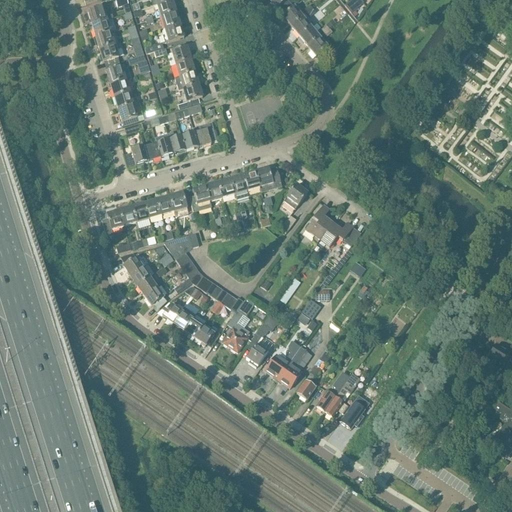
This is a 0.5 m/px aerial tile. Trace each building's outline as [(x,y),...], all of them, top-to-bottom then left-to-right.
[(125,0),(114,0),(117,10),(122,8),(128,6),(125,0)] [(283,11),(291,5),(287,0),(267,0),(275,10),(279,7),(283,11)] [(359,0),(352,0),(344,7),(350,15),(363,4),(359,0)] [(160,20),(176,15),(172,2),(156,7),(160,20)] [(295,6),(294,6),(292,7),(290,5),(283,11),(286,15),(283,18),(282,18),(291,29),(297,23),(302,19),(304,17),(296,7),(295,6)] [(87,14),(91,27),(107,22),(106,22),(112,20),(108,7),(102,9),(87,14)] [(306,15),(312,10),(309,7),(303,11),(306,15)] [(312,10),(306,15),(309,19),(315,14),(312,10)] [(132,13),(134,19),(142,17),(140,11),(132,13)] [(176,15),(160,20),(164,32),(180,27),(176,15)] [(297,23),(291,29),(299,39),(310,29),(305,23),(308,21),(304,17),(302,19),(297,23)] [(112,20),(106,22),(107,22),(91,27),(95,39),(110,35),(110,34),(116,32),(112,20)] [(326,27),(329,30),(335,25),(332,21),(326,27)] [(165,36),(162,37),(164,45),(167,44),(183,39),(180,27),(164,32),(165,36)] [(299,39),(307,49),(313,44),(319,39),(323,35),(329,31),(326,27),(320,32),(315,35),(310,29),(299,39)] [(140,39),(148,37),(146,31),(139,33),(140,39)] [(110,35),(95,39),(99,52),(114,47),(110,35)] [(313,44),(307,49),(315,59),(327,49),(319,39),(313,44)] [(138,40),(131,42),(132,47),(133,47),(137,59),(144,57),(138,40)] [(114,47),(99,52),(103,64),(118,59),(116,51),(121,50),(120,45),(114,47)] [(146,56),(153,54),(163,51),(161,45),(144,50),(146,56)] [(174,67),(191,62),(187,49),(170,54),(174,67)] [(163,51),(153,54),(155,60),(167,56),(165,50),(163,51)] [(137,59),(126,62),(128,68),(137,66),(140,77),(141,76),(149,74),(145,63),(144,57),(137,59)] [(178,79),(194,74),(191,62),(174,67),(178,79)] [(110,87),(125,82),(121,69),(106,74),(110,87)] [(149,75),(149,74),(141,76),(142,77),(143,82),(151,80),(149,75)] [(178,79),(174,80),(178,92),(182,91),(182,92),(198,87),(194,74),(178,79)] [(114,99),(129,95),(125,82),(110,87),(114,99)] [(187,109),(199,105),(198,100),(202,99),(198,87),(182,92),(186,104),(187,109)] [(159,99),(167,97),(165,91),(157,93),(159,99)] [(147,96),(149,102),(157,100),(155,94),(147,96)] [(129,95),(114,99),(117,112),(133,107),(132,107),(129,95)] [(121,124),(136,119),(142,117),(138,105),(132,107),(133,107),(117,112),(121,124)] [(187,111),(189,118),(201,114),(199,107),(187,111)] [(142,116),(144,122),(162,116),(160,110),(142,116)] [(123,131),(125,137),(139,133),(137,126),(123,131)] [(213,130),(211,131),(209,126),(192,130),(194,135),(198,150),(211,146),(210,144),(216,143),(213,130)] [(167,136),(173,157),(185,153),(181,139),(174,141),(172,135),(167,136)] [(181,139),(185,153),(198,150),(194,135),(181,139)] [(173,157),(167,136),(162,138),(163,144),(156,146),(160,160),(173,157)] [(135,168),(148,164),(143,149),(142,145),(138,146),(139,151),(131,153),(131,155),(133,160),(135,167),(135,168)] [(160,160),(156,146),(144,149),(143,149),(148,164),(160,160)] [(255,174),(260,189),(261,195),(281,190),(276,171),(269,173),(268,170),(255,174)] [(260,189),(255,174),(243,178),(247,193),(260,189)] [(248,199),(247,193),(243,178),(230,181),(234,197),(236,202),(248,199)] [(234,197),(230,181),(218,185),(222,200),(234,197)] [(222,200),(218,185),(205,188),(209,204),(222,200)] [(296,187),(283,203),(294,212),(297,209),(307,195),(296,187)] [(211,209),(209,204),(205,188),(192,192),(194,199),(189,200),(193,215),(211,209)] [(169,198),(174,214),(186,210),(182,195),(169,198)] [(174,214),(169,198),(157,202),(161,218),(174,214)] [(263,201),(265,209),(270,208),(272,207),(270,199),(263,201)] [(161,218),(157,202),(144,205),(149,221),(161,218)] [(149,221),(144,205),(131,209),(136,225),(149,221)] [(316,246),(332,226),(323,219),(329,212),(323,208),(313,221),(312,221),(309,224),(310,225),(304,232),(313,239),(312,240),(312,243),(316,246)] [(136,225),(131,209),(119,212),(123,228),(136,225)] [(108,221),(107,221),(101,223),(106,239),(113,237),(111,231),(123,228),(119,212),(106,216),(108,221)] [(282,230),(287,234),(296,222),(290,218),(282,230)] [(195,221),(198,233),(204,231),(201,219),(195,221)] [(198,233),(195,221),(189,223),(192,235),(198,233)] [(268,221),(260,223),(261,229),(270,227),(268,221)] [(332,226),(316,246),(321,250),(324,249),(325,248),(329,250),(337,239),(342,243),(352,230),(347,225),(341,232),(332,226)] [(197,246),(195,236),(190,237),(188,238),(191,250),(198,248),(197,246)] [(191,250),(188,238),(163,245),(175,262),(185,255),(191,250)] [(115,249),(117,256),(130,252),(129,246),(115,249)] [(168,255),(160,262),(164,269),(173,263),(168,255)] [(179,268),(189,261),(185,255),(175,262),(179,268)] [(123,268),(130,278),(142,270),(142,269),(145,266),(140,259),(137,261),(135,260),(133,256),(120,260),(125,267),(123,268)] [(189,261),(179,268),(182,272),(192,266),(189,261)] [(192,266),(182,272),(185,277),(195,270),(192,266)] [(156,274),(159,279),(166,274),(163,269),(156,274)] [(143,270),(142,270),(130,278),(132,282),(137,288),(150,280),(149,279),(143,270)] [(195,270),(185,277),(188,281),(189,282),(199,275),(198,274),(195,270)] [(199,275),(189,282),(192,286),(196,289),(203,279),(202,279),(199,275)] [(203,279),(196,289),(201,292),(207,282),(203,279)] [(156,289),(150,280),(137,288),(143,298),(156,289)] [(192,286),(189,282),(188,281),(173,291),(177,296),(192,286)] [(258,287),(266,293),(271,286),(263,281),(258,287)] [(207,282),(201,292),(206,296),(213,286),(207,282)] [(213,286),(206,296),(211,299),(217,289),(213,286)] [(184,294),(190,298),(193,299),(198,293),(195,291),(192,288),(184,294)] [(156,289),(143,298),(150,308),(164,299),(157,289),(156,289)] [(217,289),(211,299),(215,302),(222,292),(217,289)] [(222,292),(215,302),(220,305),(227,295),(222,292)] [(198,293),(193,299),(196,302),(201,295),(198,293)] [(224,308),(225,309),(232,299),(227,295),(220,305),(221,306),(224,308)] [(232,299),(225,309),(230,312),(236,302),(232,299)] [(254,306),(246,301),(245,300),(243,304),(237,313),(235,315),(227,327),(233,331),(223,345),(237,355),(247,340),(246,339),(249,335),(242,330),(236,326),(242,317),(246,319),(250,313),(254,307),(254,306)] [(243,304),(237,300),(236,302),(230,312),(235,315),(237,313),(243,304)] [(214,315),(220,307),(221,306),(220,305),(217,303),(216,305),(211,313),(214,315)] [(181,314),(180,314),(174,310),(174,309),(170,306),(161,319),(173,326),(181,314)] [(221,306),(220,307),(214,315),(217,317),(220,313),(222,309),(224,308),(221,306)] [(184,334),(192,322),(191,321),(194,317),(183,309),(180,314),(181,314),(173,326),(184,334)] [(304,310),(301,315),(311,322),(314,318),(304,310)] [(269,317),(258,333),(264,337),(265,337),(268,332),(271,334),(278,324),(278,323),(269,317)] [(194,341),(202,329),(192,322),(184,334),(194,341)] [(306,329),(306,330),(312,334),(317,326),(311,322),(306,329)] [(209,333),(202,329),(194,341),(205,348),(206,347),(213,336),(215,333),(211,330),(209,333)] [(251,352),(245,361),(251,365),(257,369),(268,354),(267,354),(266,353),(258,347),(257,347),(261,340),(262,341),(262,340),(256,336),(247,349),(251,352)] [(275,382),(277,384),(299,351),(300,349),(291,343),(288,349),(289,355),(284,363),(276,357),(264,374),(273,379),(276,380),(275,382)] [(502,370),(510,357),(494,348),(486,361),(502,370)] [(307,354),(300,349),(299,351),(277,384),(279,385),(280,383),(281,384),(281,385),(289,391),(301,375),(295,371),(307,354)] [(348,351),(342,360),(347,363),(353,355),(348,351)] [(320,361),(325,365),(330,359),(325,355),(320,361)] [(306,403),(315,389),(309,385),(314,378),(316,379),(325,366),(318,361),(309,375),(310,376),(305,383),(296,396),(306,403)] [(326,394),(316,409),(324,415),(349,380),(342,375),(332,388),(334,390),(335,390),(331,397),(326,394)] [(360,382),(351,376),(349,380),(324,415),(332,420),(337,413),(342,416),(348,409),(340,403),(346,394),(349,396),(360,382)] [(358,399),(339,425),(350,432),(353,427),(356,429),(363,420),(360,418),(368,406),(358,399)] [(500,459),(507,449),(510,451),(511,447),(511,414),(497,404),(473,440),(500,459)]
